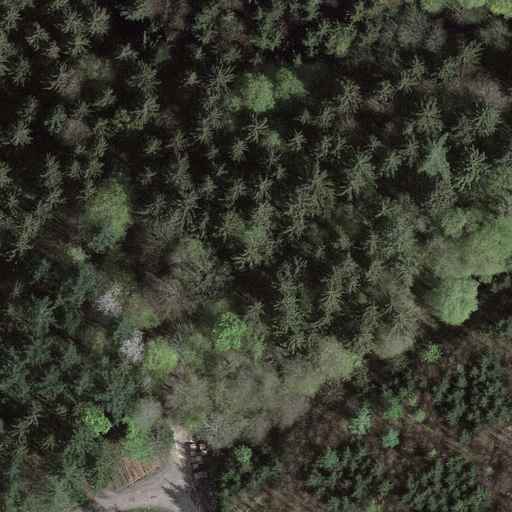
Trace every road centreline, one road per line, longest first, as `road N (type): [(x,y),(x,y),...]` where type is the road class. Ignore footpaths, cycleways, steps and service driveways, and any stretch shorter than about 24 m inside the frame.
road 1 (track): [(200,511),(184,478),(139,239),(123,118),(121,0)]
road 2 (track): [(511,292),(386,354),(184,478),(79,511)]
